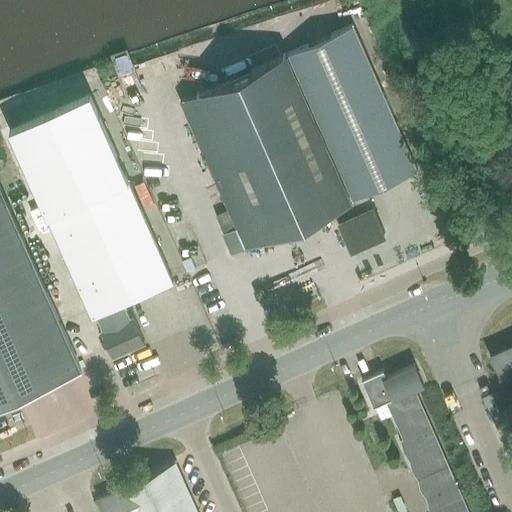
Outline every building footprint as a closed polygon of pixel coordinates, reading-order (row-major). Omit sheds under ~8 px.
[(384,231),(367,192),(417,169),(352,24),(286,53),(286,52),(180,99),(228,209),(215,214),(223,232),(223,233),(231,252),(333,207),(350,246),(351,246),(351,245),(383,231),(384,231)] [(172,279),(89,93),(7,130),(94,321),(99,319),(106,335),(104,335),(112,354),(144,340),(133,315),(130,317),(123,301),(172,279)] [(0,404),(80,369),(0,197),(0,404)] [(499,375),(511,369),(511,346),(490,356),(499,375)] [(361,378),(361,380),(363,379),(375,404),(373,405),(373,406),(387,400),(404,437),(400,439),(400,440),(402,439),(434,511),(468,511),(414,388),(423,384),(423,383),(422,384),(414,365),(414,364),(385,376),(382,370),(383,370),(383,369),(361,378)] [(175,461),(138,478),(153,511),(197,511),(176,463),(175,461)] [(117,489),(98,498),(103,511),(153,511),(138,478),(116,487),(117,489)]
